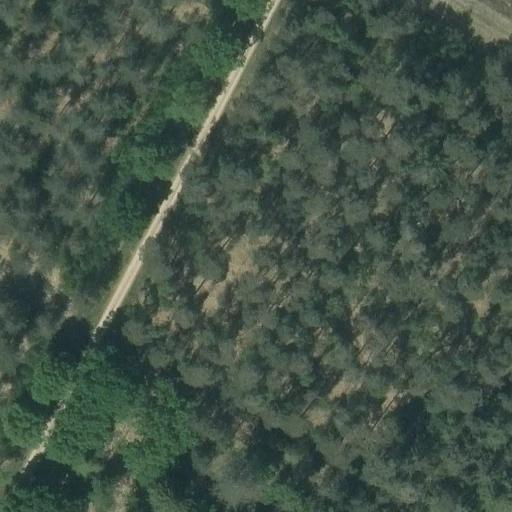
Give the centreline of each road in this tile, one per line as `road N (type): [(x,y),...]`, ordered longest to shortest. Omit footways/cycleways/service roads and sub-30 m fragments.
road 1 (track): [(101,335),(276,0)]
road 2 (track): [(7,511),(101,335)]
